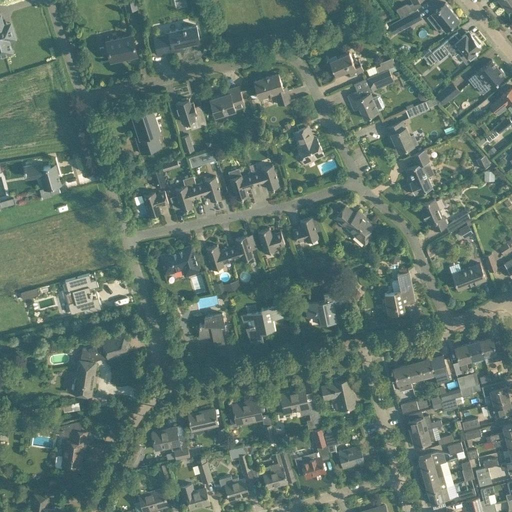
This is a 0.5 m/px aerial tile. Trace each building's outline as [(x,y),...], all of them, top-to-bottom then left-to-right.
[(124,0),(127,10),(138,8),(136,0),(124,0)] [(511,0),(500,0),(508,9),(511,5),(511,0)] [(445,1),(428,16),(434,24),(439,19),(446,28),(458,18),(445,1)] [(411,10),(407,2),(396,8),(400,16),(411,10)] [(417,9),(396,21),(400,29),(421,17),(417,9)] [(0,42),(7,41),(4,29),(5,29),(7,28),(9,27),(10,26),(11,25),(11,23),(11,22),(10,20),(9,18),(8,18),(7,17),(5,17),(4,17),(2,17),(0,17),(0,42)] [(154,37),(156,44),(158,54),(182,48),(181,43),(200,39),(197,25),(169,31),(170,34),(154,37)] [(442,43),(432,51),(439,60),(449,51),(453,56),(453,55),(458,52),(461,55),(464,52),(467,56),(470,59),(478,53),(476,51),(477,50),(476,48),(480,45),(479,42),(480,41),(475,35),(474,36),(471,34),(469,36),(466,32),(459,38),(455,33),(458,31),(457,30),(446,39),(442,43)] [(133,34),(116,38),(107,40),(111,59),(137,53),(133,34)] [(436,58),(429,50),(431,49),(429,46),(419,53),(422,56),(423,55),(430,63),(436,58)] [(349,51),(339,56),(337,56),(336,54),(329,57),(330,60),(336,74),(348,69),(351,75),(363,70),(358,58),(353,61),(349,51)] [(396,65),(392,56),(380,62),(381,64),(376,66),(378,72),(379,72),(396,65)] [(492,59),(468,77),(475,86),(477,84),(483,92),(505,75),(503,73),(504,72),(501,68),(500,68),(492,59)] [(367,77),(370,84),(373,89),(394,80),(390,71),(402,67),(400,63),(396,65),(379,72),(378,72),(367,77)] [(279,104),(281,103),(291,100),(286,85),(283,86),(279,72),(254,80),(259,97),(275,92),(279,104)] [(441,105),(457,92),(449,83),(434,95),(441,105)] [(245,105),(242,95),(239,85),(226,89),(227,92),(210,97),(216,116),(236,110),(235,108),(245,105)] [(369,85),(348,94),(352,105),(358,103),(364,118),(379,111),(378,109),(383,107),(384,105),(380,96),(377,94),(373,96),(371,92),(373,91),(369,85)] [(491,107),(496,112),(507,104),(511,110),(511,109),(511,85),(500,96),(501,98),(491,106),(491,107)] [(433,96),(426,100),(428,106),(438,102),(433,96)] [(182,100),(176,101),(178,106),(177,106),(179,111),(182,121),(195,117),(198,126),(207,124),(201,104),(195,106),(193,100),(191,101),(189,97),(188,98),(187,97),(182,98),(182,100)] [(476,115),(482,110),(491,103),(487,97),(472,109),(476,115)] [(413,105),(405,108),(409,116),(416,113),(413,105)] [(160,131),(155,116),(152,106),(132,112),(138,132),(136,133),(135,131),(135,132),(141,152),(161,146),(156,132),(160,131)] [(501,123),(496,127),(500,132),(505,127),(511,121),(511,115),(501,123)] [(395,123),(386,127),(389,135),(392,134),(399,150),(408,146),(414,144),(418,142),(413,133),(409,134),(406,126),(405,126),(402,120),(395,123)] [(298,145),(301,152),(305,161),(324,153),(317,137),(312,138),(310,133),(311,132),(308,125),(294,131),(299,144),(298,145)] [(495,128),(485,136),(487,139),(489,141),(498,133),(495,128)] [(189,134),(181,136),(186,151),(194,148),(189,134)] [(485,136),(478,142),(480,145),(487,139),(485,136)] [(494,147),(488,152),(491,155),(497,150),(494,147)] [(411,154),(416,164),(407,167),(413,180),(409,182),(414,193),(418,192),(432,186),(422,163),(429,160),(424,148),(411,154)] [(198,153),(189,156),(192,165),(201,163),(198,153)] [(485,154),(476,158),(481,167),(490,163),(485,154)] [(133,157),(128,158),(132,170),(137,169),(133,157)] [(25,169),(25,172),(26,172),(27,176),(41,174),(45,187),(40,188),(42,195),(42,197),(42,198),(52,195),(52,193),(60,191),(58,183),(60,183),(58,173),(60,172),(57,162),(43,166),(42,162),(25,165),(25,169)] [(254,163),(250,164),(252,173),(256,185),(263,183),(266,182),(268,188),(279,184),(276,175),(273,164),(261,168),(262,170),(256,172),(255,169),(256,168),(254,163)] [(161,167),(151,171),(156,186),(166,183),(161,167)] [(484,171),(484,179),(494,180),(494,171),(484,171)] [(242,174),(230,177),(234,188),(237,198),(248,194),(246,188),(249,187),(256,185),(252,173),(243,176),(242,174)] [(177,194),(171,196),(174,206),(180,204),(182,209),(193,205),(191,199),(194,198),(200,196),(196,184),(195,184),(192,175),(184,178),(187,185),(175,188),(177,194)] [(205,181),(196,184),(200,196),(206,194),(206,195),(209,194),(211,199),(222,196),(219,186),(216,175),(205,179),(205,181)] [(155,190),(153,191),(144,194),(150,215),(162,211),(160,205),(163,204),(169,202),(166,193),(165,190),(156,193),(155,190)] [(13,197),(0,200),(0,204),(1,207),(14,203),(13,197)] [(435,197),(429,200),(420,204),(422,208),(421,209),(426,219),(427,218),(429,223),(432,222),(435,229),(448,224),(444,216),(443,217),(435,197)] [(355,234),(365,242),(371,235),(367,232),(373,225),(362,215),(363,214),(358,210),(355,213),(346,205),(335,217),(345,226),(346,224),(356,233),(355,234)] [(467,212),(455,219),(459,225),(471,218),(467,212)] [(318,237),(315,225),(312,216),(300,219),(302,225),(299,226),(293,228),(297,241),(307,238),(307,240),(318,237)] [(468,225),(460,230),(464,237),(472,231),(468,225)] [(285,243),(284,240),(281,230),(275,232),(272,233),(270,227),(258,230),(265,251),(277,247),(276,245),(285,243)] [(234,245),(228,247),(233,260),(242,257),(243,259),(254,255),(251,249),(257,247),(253,233),(247,235),(247,234),(235,238),(237,244),(234,245)] [(511,248),(511,237),(499,246),(504,254),(511,248)] [(217,243),(206,247),(209,257),(213,268),(225,265),(224,263),(233,260),(228,247),(222,249),(222,248),(219,249),(217,243)] [(167,273),(176,270),(184,267),(186,275),(201,270),(193,244),(184,247),(184,249),(170,253),(170,251),(161,254),(167,273)] [(492,252),(484,255),(490,271),(497,268),(492,252)] [(392,253),(390,261),(397,263),(397,261),(399,261),(401,255),(392,253)] [(480,262),(461,269),(452,273),(458,289),(486,278),(480,262)] [(346,267),(341,268),(345,287),(350,286),(346,267)] [(392,281),(393,291),(385,292),(389,313),(405,310),(403,302),(415,299),(409,270),(397,273),(398,278),(393,279),(392,281)] [(90,272),(65,279),(68,290),(68,291),(70,291),(70,290),(73,289),(76,299),(73,300),(70,301),(73,311),(73,312),(84,309),(85,312),(100,308),(100,307),(99,307),(96,296),(92,297),(92,296),(92,295),(91,291),(90,291),(89,287),(98,285),(97,280),(96,278),(94,278),(91,279),(90,272)] [(273,272),(267,274),(269,281),(275,279),(273,272)] [(264,273),(254,275),(256,284),(266,281),(264,273)] [(275,282),(265,285),(268,296),(278,294),(289,292),(287,280),(275,282)] [(223,284),(214,287),(216,293),(225,290),(223,284)] [(36,287),(21,291),(23,298),(38,294),(36,287)] [(345,302),(343,292),(342,288),(324,292),(326,299),(318,301),(318,299),(305,302),(308,317),(309,316),(320,313),(321,323),(336,320),(334,310),(332,305),(345,302)] [(241,314),(244,321),(247,320),(250,327),(248,327),(253,341),(263,339),(262,333),(274,328),(272,318),(285,315),(282,304),(261,308),(262,310),(241,314)] [(200,323),(200,325),(200,335),(213,333),(216,347),(225,345),(221,324),(225,323),(222,312),(204,316),(204,323),(200,323)] [(71,391),(81,392),(91,394),(93,384),(95,384),(96,375),(94,374),(96,361),(95,361),(95,360),(108,356),(108,357),(131,350),(125,333),(103,339),(103,340),(83,346),(81,359),(79,358),(76,381),(73,380),(71,391)] [(480,339),(487,362),(489,361),(499,359),(498,357),(504,355),(505,357),(506,356),(502,339),(494,341),(493,336),(480,339)] [(468,343),(473,359),(475,364),(486,361),(486,362),(487,362),(480,339),(468,343)] [(466,361),(473,359),(468,343),(455,346),(458,356),(462,369),(468,368),(466,361)] [(431,357),(435,373),(442,371),(443,378),(449,376),(443,353),(431,357)] [(435,373),(431,357),(418,360),(423,376),(435,373)] [(406,363),(412,385),(424,382),(423,376),(418,360),(406,363)] [(412,385),(406,363),(394,367),(396,374),(392,375),(394,380),(397,379),(400,390),(412,386),(412,385)] [(489,371),(490,373),(491,379),(497,378),(496,372),(491,373),(490,370),(489,371)] [(457,376),(460,388),(479,383),(476,371),(457,376)] [(482,382),(491,379),(490,373),(480,376),(482,382)] [(322,385),(324,394),(325,397),(337,395),(340,408),(356,405),(350,378),(334,382),(322,385)] [(492,393),(494,401),(509,397),(506,385),(495,388),(494,382),(482,385),(484,395),(492,393)] [(480,389),(479,383),(460,388),(462,393),(472,390),(472,391),(480,389)] [(282,402),(280,402),(281,409),(284,408),(284,411),(299,408),(300,414),(310,412),(311,418),(307,419),(308,426),(322,423),(318,407),(317,408),(309,409),(309,406),(307,398),(306,393),(306,392),(305,388),(304,388),(305,390),(290,393),(290,391),(281,393),(282,402)] [(450,392),(442,394),(443,397),(441,398),(442,401),(452,398),(450,392)] [(431,398),(433,406),(434,405),(434,403),(442,401),(441,398),(443,397),(442,394),(431,398)] [(403,412),(417,408),(417,405),(419,405),(418,402),(417,402),(416,399),(416,396),(412,397),(413,399),(401,403),(403,412)] [(417,405),(417,408),(428,405),(426,396),(416,399),(417,402),(418,402),(419,405),(417,405)] [(434,405),(433,406),(434,408),(442,406),(443,410),(458,406),(455,397),(453,398),(452,398),(442,401),(434,403),(434,405)] [(511,409),(511,408),(509,397),(494,401),(494,402),(486,404),(490,416),(511,409)] [(233,403),(235,412),(229,413),(232,426),(263,419),(259,398),(248,400),(248,402),(234,405),(234,403),(233,403)] [(189,413),(191,423),(192,429),(218,423),(216,417),(214,407),(202,410),(202,411),(190,414),(189,413)] [(410,419),(408,419),(412,432),(433,426),(442,424),(441,419),(431,421),(429,414),(423,415),(421,410),(408,414),(410,419)] [(479,416),(468,419),(470,427),(480,424),(479,416)] [(459,420),(456,420),(459,428),(463,427),(464,428),(465,428),(463,420),(462,420),(462,418),(458,419),(459,420)] [(486,436),(487,441),(511,434),(511,422),(503,425),(505,430),(486,436)] [(271,424),(263,425),(266,438),(263,439),(274,437),(271,424)] [(156,449),(165,447),(180,443),(176,426),(166,428),(166,429),(154,432),(153,431),(152,431),(156,449)] [(436,439),(433,426),(412,432),(415,444),(425,442),(436,439)] [(221,443),(227,441),(224,427),(217,428),(221,443)] [(319,445),(326,443),(322,428),(314,430),(319,445)] [(465,431),(469,446),(473,445),(471,437),(481,434),(479,428),(465,431)] [(55,463),(57,466),(62,466),(63,463),(80,466),(84,444),(85,444),(87,431),(80,430),(75,429),(73,440),(66,439),(64,455),(59,454),(56,455),(55,463)] [(325,433),(328,444),(330,451),(336,449),(335,442),(340,441),(336,429),(325,433)] [(440,444),(453,440),(451,433),(438,437),(440,444)] [(511,434),(487,441),(489,447),(508,442),(509,448),(511,446),(511,434)] [(256,468),(252,469),(255,480),(259,479),(260,481),(266,479),(268,487),(287,482),(285,472),(284,470),(292,467),(288,453),(288,451),(289,451),(286,442),(286,441),(284,436),(275,438),(276,443),(278,451),(276,452),(279,461),(270,464),(256,468)] [(293,439),(286,441),(286,442),(289,451),(296,449),(293,439)] [(448,445),(450,453),(456,451),(458,457),(465,455),(461,441),(448,445)] [(247,446),(249,453),(256,451),(254,443),(247,446)] [(232,456),(239,454),(246,480),(254,477),(244,444),(230,448),(232,456)] [(360,445),(350,447),(339,451),(343,466),(364,460),(360,445)] [(177,458),(190,455),(188,446),(175,449),(177,458)] [(476,448),(467,451),(469,458),(474,457),(478,456),(476,448)] [(133,467),(136,466),(143,452),(136,449),(133,455),(129,464),(130,465),(133,467)] [(418,456),(422,467),(440,462),(437,451),(431,452),(418,456)] [(321,455),(316,457),(314,452),(296,457),(300,471),(305,470),(307,476),(326,471),(321,455)] [(197,459),(198,464),(197,464),(203,482),(213,479),(207,461),(206,461),(205,456),(197,459)] [(483,460),(485,466),(488,466),(498,463),(497,457),(483,460)] [(511,459),(506,461),(499,462),(501,468),(508,467),(509,473),(511,471),(511,459)] [(461,462),(463,468),(471,466),(469,460),(461,462)] [(163,478),(171,476),(167,462),(159,464),(163,478)] [(422,467),(425,479),(443,473),(440,462),(422,467)] [(471,466),(463,468),(462,469),(465,479),(474,477),(472,470),(471,470),(470,467),(471,466)] [(490,474),(488,466),(485,466),(485,467),(476,469),(480,485),(492,482),(490,474)] [(425,479),(428,490),(447,485),(443,473),(425,479)] [(249,493),(246,483),(244,477),(239,479),(238,475),(232,477),(231,474),(219,478),(222,488),(226,487),(230,499),(249,493)] [(180,486),(181,490),(184,500),(188,499),(191,508),(210,502),(205,485),(194,488),(192,482),(180,486)] [(447,486),(447,485),(428,490),(431,503),(444,499),(450,498),(446,486),(447,486)] [(481,488),(485,505),(490,503),(488,494),(495,493),(493,485),(481,488)] [(163,487),(149,491),(139,494),(144,511),(168,504),(163,487)] [(474,487),(457,492),(459,498),(476,493),(474,487)] [(38,511),(56,511),(57,507),(44,505),(45,494),(34,493),(32,507),(39,508),(38,511)] [(479,496),(466,500),(469,511),(480,511),(483,511),(482,508),(482,507),(480,500),(479,496)]
